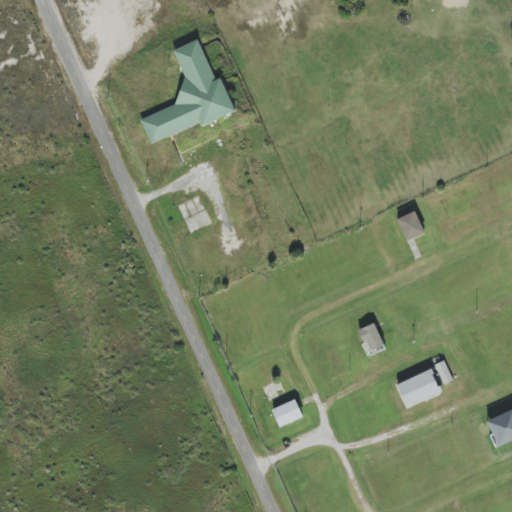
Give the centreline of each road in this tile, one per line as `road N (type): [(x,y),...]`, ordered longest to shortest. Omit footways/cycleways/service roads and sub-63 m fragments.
road 1 (tertiary): [(37,0),(272,511)]
road 2 (residential): [(254,471),(332,433),(296,351),(301,327),(511,226)]
road 3 (residential): [(418,511),(369,511),(332,433)]
